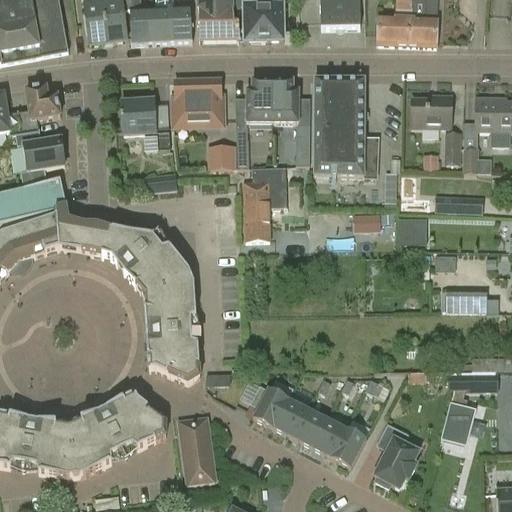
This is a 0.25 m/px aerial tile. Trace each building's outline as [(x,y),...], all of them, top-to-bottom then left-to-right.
[(0,0),(0,70),(40,63),(40,62),(68,57),(56,0),(0,0)] [(102,6),(98,6),(97,0),(81,0),(82,8),(88,52),(107,49),(102,6)] [(123,18),(129,17),(131,52),(151,51),(150,37),(156,36),(154,15),(140,16),(139,0),(106,0),(107,5),(102,6),(107,49),(127,47),(123,18)] [(256,0),(257,11),(245,11),(244,0),(197,0),(197,16),(198,16),(199,49),(239,48),(282,47),(282,11),(271,11),(271,0),(256,0)] [(358,0),(319,0),(320,36),(359,35),(358,0)] [(395,0),(395,22),(378,21),(377,51),(410,52),(412,0),(395,0)] [(427,0),(412,0),(410,52),(435,53),(436,22),(427,21),(427,0)] [(190,14),(154,15),(156,36),(150,37),(151,51),(191,49),(190,14)] [(220,99),(220,85),(174,87),(175,99),(169,100),(170,135),(175,135),(225,134),(225,99),(220,99)] [(248,174),(247,134),(247,129),(272,129),(272,86),(251,86),(251,102),(246,102),(246,104),(235,104),(235,135),(236,174),(248,174)] [(309,170),(309,135),(309,104),(298,104),(298,102),(292,102),(292,86),(272,86),(272,129),(296,129),(296,170),(309,170)] [(363,143),(364,86),(314,86),(313,183),(363,183),(377,184),(378,143),(363,143)] [(9,142),(15,141),(39,138),(39,136),(38,136),(37,126),(60,123),(57,102),(47,103),(46,94),(25,97),(28,117),(6,120),(3,100),(0,100),(0,138),(8,138),(9,142)] [(434,102),(434,106),(411,106),(411,134),(450,134),(450,103),(434,102)] [(475,138),(490,138),(489,153),(509,154),(510,138),(511,138),(511,107),(494,107),(494,104),(475,104),(475,138)] [(153,106),(120,107),(122,143),(145,141),(146,158),(170,157),(167,109),(153,110),(153,106)] [(443,170),(460,171),(460,153),(461,138),(444,137),(443,170)] [(23,152),(26,177),(44,175),(64,172),(60,145),(40,148),(39,138),(15,141),(16,153),(23,152)] [(231,152),(209,153),(210,175),(232,174),(231,152)] [(463,179),(477,180),(477,154),(463,153),(463,179)] [(175,183),(175,178),(172,179),(142,182),(143,190),(144,198),(177,195),(175,183)] [(83,260),(91,261),(112,267),(143,304),(148,377),(155,377),(187,390),(199,383),(197,351),(191,348),(190,326),(195,322),(193,291),(188,278),(168,254),(161,255),(153,244),(158,237),(149,232),(108,224),(96,234),(90,233),(57,228),(56,217),(66,215),(59,186),(0,199),(0,286),(18,268),(58,256),(83,260)] [(244,248),(269,247),(267,189),(243,190),(244,248)] [(435,200),(434,218),(482,220),(483,202),(435,200)] [(379,221),(360,221),(360,239),(380,239),(379,221)] [(381,221),(380,230),(393,231),(394,221),(381,221)] [(400,226),(399,250),(423,250),(424,226),(400,226)] [(434,273),(453,274),(453,261),(434,260),(434,273)] [(445,317),(487,318),(487,294),(446,294),(445,317)] [(511,362),(471,363),(471,368),(464,368),(464,377),(511,376),(511,362)] [(425,378),(407,378),(407,387),(425,387),(425,378)] [(206,388),(227,389),(227,379),(206,379),(206,388)] [(447,380),(447,398),(497,397),(497,379),(447,380)] [(322,385),(316,397),(324,401),(330,389),(322,385)] [(346,385),(340,397),(347,401),(353,389),(346,385)] [(377,388),(370,385),(364,396),(371,400),(377,388)] [(252,424),(272,435),(287,405),(267,395),(267,396),(259,392),(249,410),(257,414),(253,423),(252,424)] [(137,456),(165,442),(165,428),(137,407),(134,401),(68,433),(0,421),(0,472),(9,474),(13,469),(36,473),(38,479),(69,484),(83,482),(111,468),(111,462),(131,452),(137,456)] [(292,444),(306,416),(288,406),(287,405),(272,435),(273,435),(292,444)] [(450,409),(441,446),(466,452),(475,415),(450,409)] [(312,454),(326,426),(306,416),(292,444),(312,454)] [(177,432),(179,450),(185,493),(217,489),(208,422),(176,425),(177,432)] [(331,465),(346,435),(344,434),(344,435),(326,426),(312,454),(329,464),(331,465)] [(386,457),(373,482),(375,483),(374,487),(388,494),(390,490),(398,495),(404,484),(408,485),(415,470),(412,469),(418,457),(402,450),(407,441),(386,430),(376,451),(386,457)] [(350,475),(365,445),(346,435),(331,465),(350,475)] [(511,511),(511,494),(495,495),(495,511),(511,511)] [(117,511),(119,511),(117,502),(94,505),(94,511),(117,511)]
